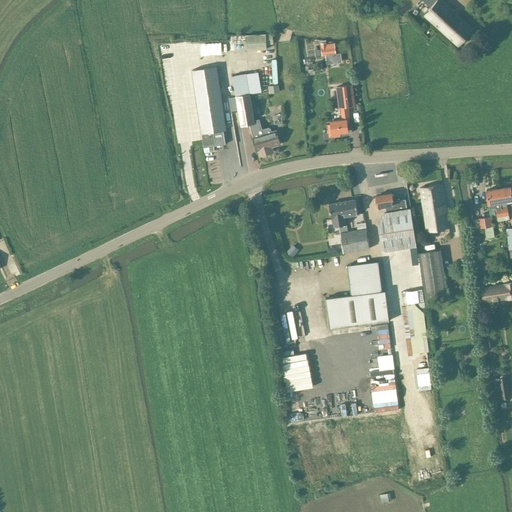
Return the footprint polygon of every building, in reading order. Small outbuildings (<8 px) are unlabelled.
[(474,29),(452,9),(442,0),(422,0),(431,8),(425,15),(458,46),(474,29)] [(247,50),(267,49),(267,44),(273,44),(273,34),(246,35),(247,50)] [(322,56),(336,54),(334,43),(327,44),(327,42),(320,43),(322,56)] [(227,130),(220,86),(217,66),(192,70),(201,134),(204,152),(204,153),(215,151),(214,146),(218,145),(218,147),(223,146),(223,145),(226,144),(224,131),(227,130)] [(340,108),(342,120),(331,121),(331,125),(328,125),(329,137),(340,136),(340,132),(348,131),(347,123),(350,123),(348,107),(355,106),(353,84),(336,86),(339,108),(340,108)] [(279,85),(268,86),(269,93),(280,92),(279,85)] [(250,94),(236,96),(241,126),(250,124),(255,123),(250,94)] [(262,129),(260,124),(259,119),(254,120),(255,123),(250,124),(250,127),(253,137),(257,151),(258,151),(260,156),(270,153),(273,152),(272,149),(272,147),(280,144),(276,130),(272,132),(271,129),(269,127),(262,129)] [(419,188),(424,216),(426,232),(449,228),(442,184),(419,188)] [(509,216),(506,202),(511,200),(511,195),(511,186),(499,188),(503,216),(509,216)] [(497,218),(503,216),(499,188),(486,190),(489,209),(495,208),(497,217),(497,218)] [(383,207),(384,212),(407,208),(405,200),(393,201),(392,193),(376,195),(378,207),(383,207)] [(356,199),(337,202),(339,210),(343,209),(345,216),(345,217),(346,217),(358,214),(356,199)] [(337,202),(329,203),(331,219),(332,219),(333,227),(339,226),(347,225),(346,217),(345,217),(345,216),(343,209),(339,210),(337,202)] [(386,251),(393,250),(417,246),(411,208),(407,208),(387,212),(384,212),(378,225),(382,248),(386,251)] [(491,216),(478,218),(478,219),(480,228),(485,228),(492,226),(491,216)] [(347,225),(339,226),(344,253),(370,249),(366,229),(357,230),(348,232),(347,225)] [(292,258),(299,250),(293,245),(286,252),(292,258)] [(418,253),(426,301),(448,297),(441,249),(418,253)] [(347,265),(351,295),(360,294),(382,291),(378,261),(347,265)] [(505,300),(511,298),(511,282),(503,284),(482,287),(484,302),(505,299),(505,300)] [(360,294),(351,295),(326,298),(330,328),(389,320),(386,290),(382,291),(360,294)] [(511,398),(508,377),(496,378),(500,399),(511,398)] [(349,392),(342,392),(344,404),(351,403),(349,392)] [(289,409),(301,407),(298,393),(286,395),(289,409)] [(299,419),(287,421),(289,430),(300,428),(299,419)]
